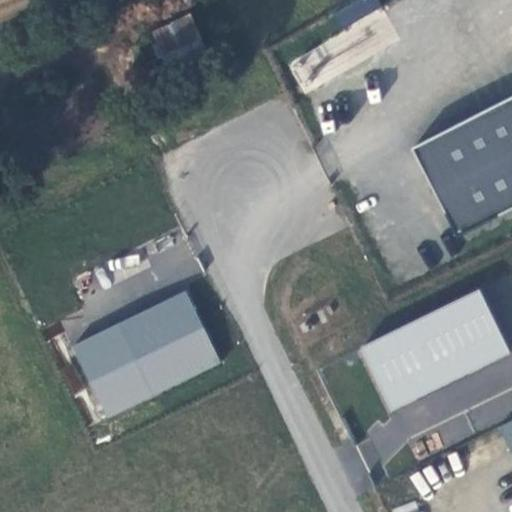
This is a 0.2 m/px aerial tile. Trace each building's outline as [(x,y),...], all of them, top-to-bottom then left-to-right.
[(341,30),(382,8),(377,0),(355,0),(332,13),(341,30)] [(201,55),(182,13),(147,29),(148,32),(136,38),(154,76),(201,55)] [(511,98),(411,149),(453,236),(511,206),(511,98)] [(69,344),(104,418),(219,365),(184,289),(69,344)] [(357,350),(387,413),(511,353),(480,289),(357,350)] [(248,511),(288,493),(249,407),(29,511),(248,511)] [(511,420),(501,426),(511,448),(511,420)]
